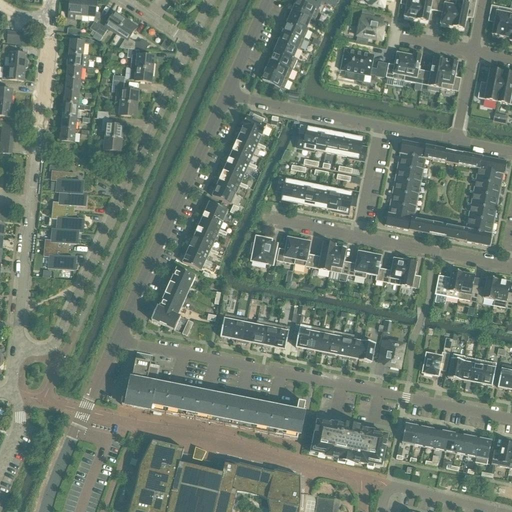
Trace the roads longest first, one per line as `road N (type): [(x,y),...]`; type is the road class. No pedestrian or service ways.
road 1 (residential): [(115,340),(511,418)]
road 2 (residential): [(16,349),(40,351),(58,341),(189,42)]
road 3 (residential): [(115,340),(225,94)]
road 4 (residential): [(115,340),(45,511)]
road 5 (residential): [(31,201),(49,20)]
road 6 (residential): [(225,94),(379,124)]
road 7 (residential): [(357,236),(510,267)]
road 8 (residential): [(16,349),(31,201)]
road 9 (residential): [(498,511),(400,487),(388,489),(381,511)]
